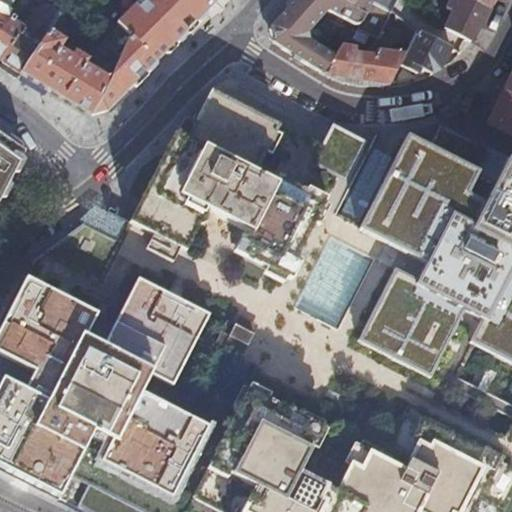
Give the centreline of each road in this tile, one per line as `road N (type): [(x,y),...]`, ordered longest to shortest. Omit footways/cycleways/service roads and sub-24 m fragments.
road 1 (residential): [(225,41),(335,108),(391,114),(465,82),(511,12)]
road 2 (residential): [(90,178),(225,41)]
